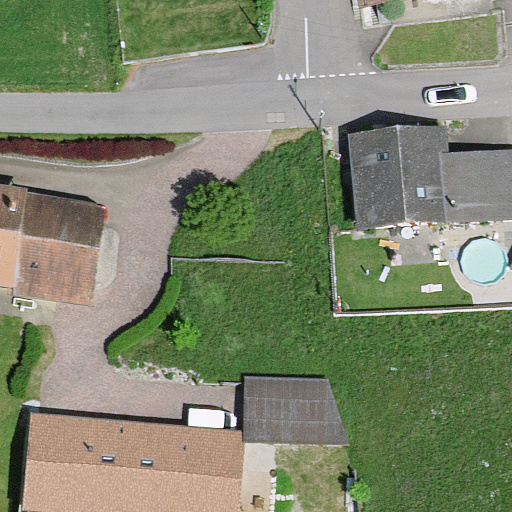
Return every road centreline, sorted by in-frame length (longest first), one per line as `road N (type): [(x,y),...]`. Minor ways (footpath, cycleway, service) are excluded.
road 1 (unclassified): [(310,106),(0,113)]
road 2 (unclassified): [(511,91),(310,106)]
